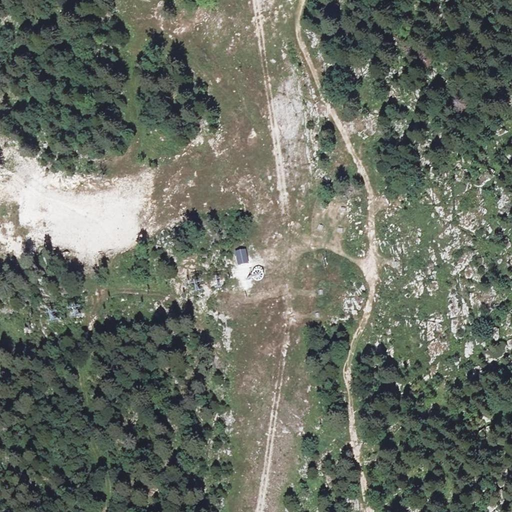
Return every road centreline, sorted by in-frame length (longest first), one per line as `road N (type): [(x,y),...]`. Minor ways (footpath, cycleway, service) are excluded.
road 1 (track): [(259,511),(290,268),(256,0)]
road 2 (track): [(371,271),(368,187),(312,62),(309,0)]
road 3 (track): [(372,511),(351,443),(350,397),(371,271)]
